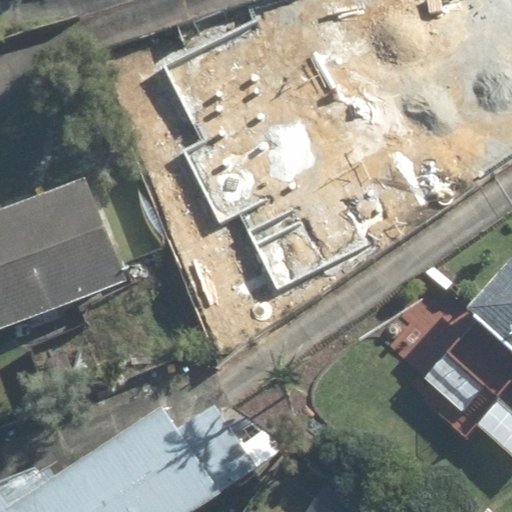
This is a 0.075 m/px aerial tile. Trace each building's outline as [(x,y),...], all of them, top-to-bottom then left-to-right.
[(507,152),(392,0),(362,0),(273,68),(320,131),(342,115),(419,218),(507,152)] [(262,90),(239,21),(163,47),(186,116),(262,90)] [(0,346),(134,292),(88,181),(0,217),(0,346)] [(511,273),(473,317),(511,353),(511,273)] [(511,413),(498,402),(476,429),(511,458),(511,413)] [(208,511),(261,477),(213,405),(183,425),(171,408),(20,508),(0,479),(0,511),(208,511)]
